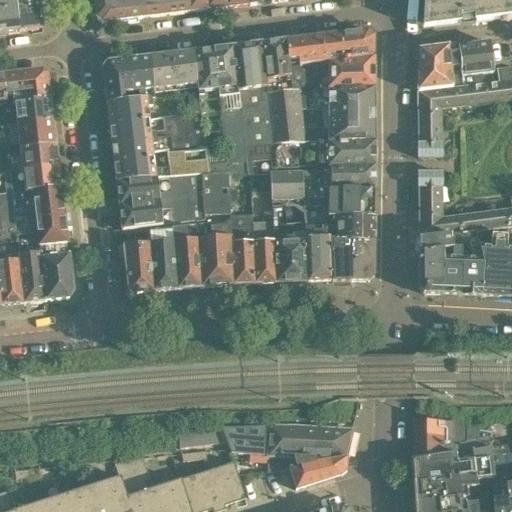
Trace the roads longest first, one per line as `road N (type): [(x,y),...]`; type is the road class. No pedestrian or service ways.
road 1 (residential): [(395,9),(71,48)]
road 2 (residential): [(106,331),(71,48)]
road 3 (residential): [(106,331),(388,319)]
road 4 (tertiary): [(388,319),(392,44)]
road 5 (tertiary): [(381,472),(388,319)]
road 6 (residential): [(388,319),(511,319)]
road 7 (residential): [(381,472),(266,511)]
road 8 (residential): [(392,44),(511,29)]
